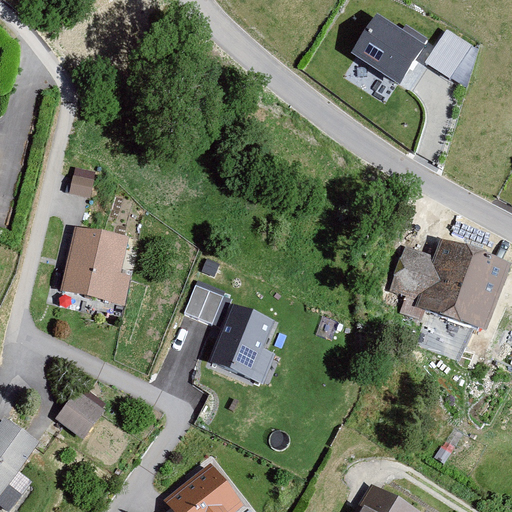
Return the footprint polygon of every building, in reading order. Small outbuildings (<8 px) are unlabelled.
[(402,32),(377,16),(352,57),(401,87),(426,48),(424,47),(429,40),(406,26),(402,32)] [(472,48),(447,32),(427,65),(467,89),(479,50),(472,48)] [(75,169),(70,195),(90,199),(96,174),(75,169)] [(130,240),(75,229),(60,293),(125,307),(132,279),(122,276),(130,240)] [(436,259),(407,248),(391,293),(419,301),(416,309),(487,335),(511,270),(511,267),(443,241),(436,259)] [(225,298),(197,286),(184,317),(212,328),(225,298)] [(277,324),(235,307),(212,365),(265,387),(276,358),(265,352),(277,324)] [(106,413),(77,391),(56,420),(84,441),(106,413)] [(40,446),(6,419),(0,427),(0,507),(6,511),(10,511),(33,483),(20,473),(40,446)] [(237,511),(244,507),(211,467),(164,505),(169,510),(167,511),(237,511)] [(414,511),(376,489),(362,511),(414,511)]
